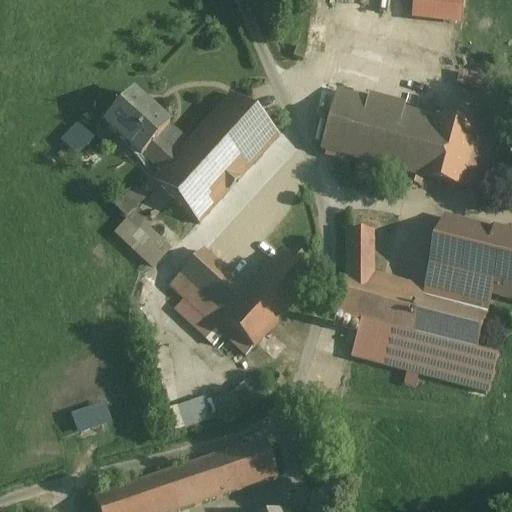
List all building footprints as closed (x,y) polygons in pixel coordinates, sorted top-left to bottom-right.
[(464,0),(463,0),(413,0),(412,16),(462,22),(464,0)] [(339,152),(353,98),(335,94),(322,148),(339,152)] [(143,157),(160,172),(174,157),(156,142),(168,129),(131,96),(103,127),(140,160),(143,157)] [(277,140),(230,97),(174,157),(160,172),(151,182),(192,221),(217,194),(223,199),(277,140)] [(494,135),(353,98),(339,152),(338,158),(478,195),(494,135)] [(151,271),(169,249),(129,214),(143,198),(130,187),(115,204),(129,217),(112,237),(151,271)] [(460,289),(455,308),(475,314),(477,306),(480,294),(487,296),(502,237),(444,222),(429,281),(460,289)] [(345,234),(345,279),(371,286),(371,234),(345,234)] [(511,239),(502,237),(487,296),(511,302),(511,239)] [(248,296),(201,253),(169,289),(245,358),(312,285),(282,258),(248,296)] [(345,279),(344,279),(334,318),(360,325),(398,335),(409,296),(371,286),(345,279)] [(409,296),(398,335),(476,355),(489,309),(477,306),(475,314),(455,308),(409,296)] [(476,355),(398,335),(360,325),(351,359),(406,374),(422,378),(468,390),(476,355)] [(264,444),(93,501),(96,511),(181,511),(276,481),(264,444)]
